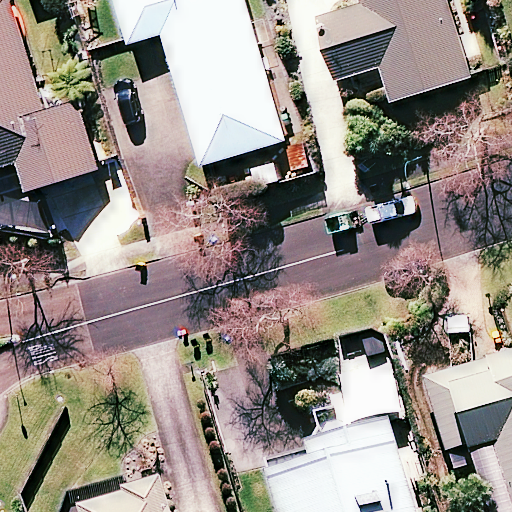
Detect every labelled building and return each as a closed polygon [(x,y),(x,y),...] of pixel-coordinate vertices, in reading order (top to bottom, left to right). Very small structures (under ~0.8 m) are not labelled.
[(53,113),(17,0),(3,0),(0,1),(0,168),(25,161),(34,192),(103,170),(82,104),(53,113)] [(126,0),(139,43),(172,33),(212,164),(290,140),(247,0),(126,0)] [(478,77),(454,0),(374,0),(330,14),(350,79),(389,67),(400,102),(478,77)] [(511,511),(511,355),(428,381),(455,471),(482,463),(496,511),(511,511)] [(405,413),(394,374),(348,386),(361,435),(270,459),(283,511),(419,511),(394,416),(405,413)] [(84,505),(86,511),(174,511),(166,482),(84,505)]
